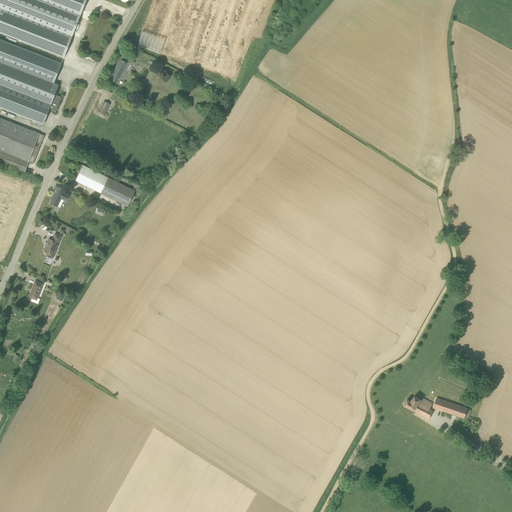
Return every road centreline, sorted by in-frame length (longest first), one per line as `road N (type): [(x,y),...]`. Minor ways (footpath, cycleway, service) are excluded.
road 1 (track): [(321,511),(371,424),(372,380),(406,356),(451,278),(455,258),(439,200),(446,171)]
road 2 (unclassified): [(0,301),(63,145),(138,0)]
road 3 (track): [(457,0),(447,34),(455,142),(446,171)]
